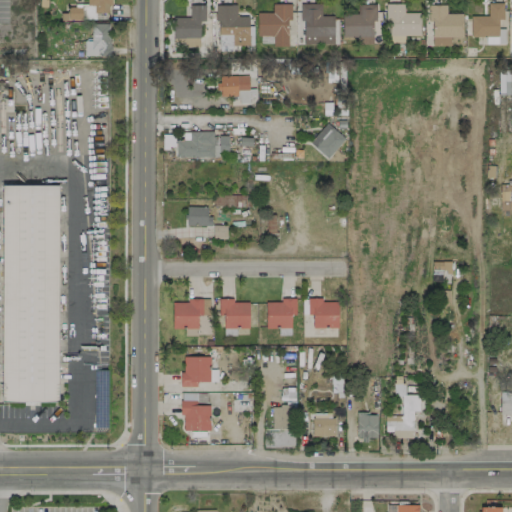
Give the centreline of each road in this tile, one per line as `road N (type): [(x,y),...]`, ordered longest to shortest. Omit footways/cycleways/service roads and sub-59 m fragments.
road 1 (tertiary): [(148,0),(143,511)]
road 2 (tertiary): [(143,472),(511,470)]
road 3 (residential): [(349,268),(147,268)]
road 4 (tertiary): [(0,472),(143,472)]
